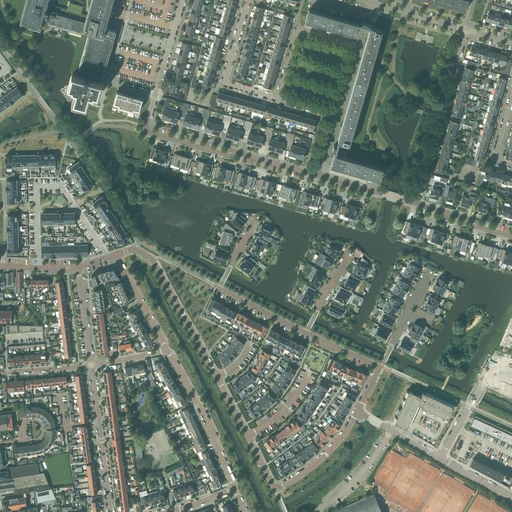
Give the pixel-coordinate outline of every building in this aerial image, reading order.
[(22,19),(21,23),(22,23),(30,25),(32,25),(32,26),(40,28),(41,24),(42,21),(42,22),(43,20),(44,21),(48,22),(49,22),(49,23),(50,22),(56,24),(56,25),(56,24),(63,26),(63,27),(63,26),(69,28),(70,28),(76,30),(83,32),(83,31),(84,29),(85,29),(85,28),(88,29),(88,30),(89,31),(91,31),(80,69),(82,69),(90,72),(91,71),(94,72),(95,72),(94,73),(99,74),(101,75),(102,75),(103,75),(112,42),(113,42),(114,42),(118,43),(118,42),(116,42),(119,32),(121,33),(121,32),(123,25),(108,21),(107,21),(108,14),(109,15),(109,14),(108,14),(110,8),(111,8),(111,7),(110,7),(112,1),(113,1),(113,0),(112,0),(93,0),(92,2),(92,3),(91,9),(90,9),(89,15),(87,15),(85,15),(81,14),(81,12),(83,7),(69,3),(68,9),(67,10),(54,6),(54,5),(53,6),(48,5),(49,4),(47,4),(47,1),(48,1),(47,1),(47,0),(27,0),(27,3),(26,9),(25,9),(26,10),(25,12),(24,12),(23,16),(24,16),(23,19),(22,19)] [(427,0),(465,11),(467,0),(427,0)] [(194,2),(192,7),(201,10),(202,4),(194,2)] [(227,5),(225,11),(234,13),(235,7),(227,5)] [(256,6),(254,12),(263,15),(265,9),(256,6)] [(192,7),(190,13),(199,16),(201,10),(192,7)] [(309,10),(306,22),(355,36),(358,24),(309,10)] [(225,11),(223,17),(232,19),(234,13),(225,11)] [(265,15),(263,15),(254,12),(253,18),(261,21),(263,21),(265,15)] [(190,13),(189,19),(197,22),(199,16),(190,13)] [(486,21),(492,23),(494,15),(488,13),(486,21)] [(284,14),(282,21),(290,23),(292,17),(284,14)] [(223,17),(222,23),(230,25),(232,19),(223,17)] [(253,18),(251,24),(260,27),(261,21),(253,18)] [(189,19),(187,25),(195,28),(197,22),(189,19)] [(282,21),(280,26),(289,29),(290,23),(282,21)] [(340,143),(340,144),(346,146),(346,145),(349,146),(382,31),(375,29),(376,27),(371,26),(371,25),(363,22),(362,27),(372,29),(371,32),(369,31),(339,138),(340,139),(339,142),(338,142),(340,143)] [(222,23),(220,29),(229,31),(230,25),(222,23)] [(251,24),(249,30),(258,33),(260,27),(251,24)] [(187,25),(185,31),(194,34),(195,28),(187,25)] [(280,26),(279,33),(287,35),(289,29),(280,26)] [(229,31),(220,29),(218,35),(227,37),(229,31)] [(249,30),(247,36),(256,39),(258,33),(249,30)] [(194,34),(185,31),(183,38),(192,40),(194,34)] [(279,33),(277,38),(285,41),(287,35),(279,33)] [(216,36),(214,42),(223,45),(224,38),(216,36)] [(247,36),(246,42),(254,45),(256,39),(247,36)] [(277,38),(275,44),(284,47),(285,41),(277,38)] [(182,42),(180,48),(189,51),(191,45),(182,42)] [(214,42),(212,48),(221,51),(223,45),(214,42)] [(246,42),(244,48),(253,51),(254,45),(246,42)] [(275,44),(273,50),(282,53),(284,47),(275,44)] [(469,55),(475,56),(478,48),(472,46),(469,55)] [(180,48),(179,54),(187,57),(189,51),(180,48)] [(212,48),(211,54),(219,57),(221,51),(212,48)] [(244,48),(242,54),(251,57),(253,51),(244,48)] [(475,56),(481,58),(483,49),(478,48),(475,56)] [(481,58),(487,60),(489,51),(483,49),(481,58)] [(273,50),(272,56),(280,59),(282,53),(273,50)] [(487,60),(493,61),(495,53),(489,51),(487,60)] [(493,61),(499,63),(501,54),(495,53),(493,61)] [(179,54),(177,60),(185,63),(187,57),(179,54)] [(211,54),(209,60),(217,62),(219,57),(211,54)] [(242,54),(241,60),(249,63),(251,57),(242,54)] [(499,63),(505,65),(505,62),(506,59),(507,56),(501,54),(499,63)] [(272,56),(270,62),(279,65),(280,59),(272,56)] [(177,60),(175,66),(184,69),(185,63),(177,60)] [(209,60),(207,66),(216,68),(217,62),(209,60)] [(241,60),(239,66),(248,69),(249,63),(241,60)] [(270,62),(268,68),(277,71),(279,65),(270,62)] [(175,66),(173,72),(182,75),(184,69),(175,66)] [(207,66),(205,72),(214,75),(216,68),(207,66)] [(239,66),(237,72),(246,75),(248,69),(239,66)] [(465,67),(464,74),(472,76),(474,70),(465,67)] [(268,68),(267,74),(275,77),(277,71),(268,68)] [(72,74),(68,89),(75,91),(72,104),(87,108),(90,96),(98,98),(100,91),(101,91),(104,83),(91,80),(94,72),(91,71),(90,72),(82,69),(80,77),(72,74)] [(173,72),(172,78),(180,81),(182,75),(173,72)] [(205,72),(204,78),(212,80),(214,75),(205,72)] [(246,75),(237,72),(235,78),(244,81),(246,75)] [(267,74),(265,80),(273,83),(275,77),(267,74)] [(464,74),(462,79),(471,82),(472,76),(464,74)] [(498,77),(497,83),(504,85),(506,79),(498,77)] [(172,78),(170,84),(179,87),(180,81),(172,78)] [(204,78),(202,84),(209,86),(211,87),(212,80),(204,78)] [(462,79),(460,85),(469,88),(471,82),(462,79)] [(273,83),(265,80),(263,86),(272,89),(273,83)] [(202,84),(192,81),(191,87),(207,92),(209,86),(202,84)] [(179,87),(170,84),(168,90),(177,93),(179,87)] [(460,85),(459,91),(467,94),(469,88),(460,85)] [(23,95),(21,92),(19,89),(19,90),(17,87),(13,90),(12,89),(18,98),(23,95)] [(12,89),(7,93),(14,102),(18,98),(12,89)] [(495,89),(493,95),(501,97),(503,91),(495,89)] [(127,91),(127,94),(117,91),(112,107),(138,115),(143,98),(134,96),(134,93),(127,91)] [(459,91),(457,97),(466,99),(467,94),(459,91)] [(216,101),(222,103),(225,94),(218,92),(217,95),(217,98),(216,101)] [(3,96),(10,105),(14,102),(7,93),(3,96)] [(222,103),(228,104),(231,96),(225,94),(222,103)] [(493,95),(492,101),(499,103),(501,97),(493,95)] [(3,96),(4,97),(0,99),(0,100),(5,108),(10,105),(3,96)] [(228,104),(234,106),(237,97),(231,96),(228,104)] [(234,106),(240,108),(243,99),(237,97),(234,106)] [(457,97),(455,103),(464,105),(466,99),(457,97)] [(163,119),(170,121),(173,108),(168,106),(169,103),(174,104),(175,100),(166,98),(162,114),(164,114),(162,119),(163,119)] [(240,108),(246,109),(249,101),(243,99),(240,108)] [(246,109),(252,111),(254,103),(249,101),(246,109)] [(492,101),(490,106),(498,109),(499,103),(492,101)] [(252,111),(258,113),(261,104),(254,103),(252,111)] [(464,105),(455,103),(454,109),(466,112),(467,106),(464,105)] [(261,104),(258,113),(264,115),(266,106),(261,104)] [(272,119),(272,117),(275,108),(268,106),(266,115),(266,117),(272,119)] [(490,106),(488,112),(496,115),(498,109),(490,106)] [(173,108),(170,121),(176,123),(177,123),(180,112),(176,111),(177,109),(173,108)] [(272,117),(278,119),(281,110),(275,108),(272,117)] [(466,112),(454,109),(452,115),(463,118),(464,114),(465,115),(466,112)] [(278,119),(284,120),(287,112),(281,110),(278,119)] [(284,120),(290,122),(293,113),(287,112),(284,120)] [(184,125),(191,127),(194,114),(191,113),(190,115),(186,114),(183,125),(184,125)] [(290,122),(296,124),(299,115),(293,113),(290,122)] [(194,114),(191,127),(198,129),(201,119),(197,117),(198,115),(194,114)] [(296,124),(302,125),(305,117),(299,115),(296,124)] [(302,125),(308,127),(311,119),(305,117),(302,125)] [(487,118),(485,124),(493,126),(494,120),(487,118)] [(205,131),(212,133),(215,120),(212,119),(211,121),(207,120),(204,131),(205,131)] [(311,119),(308,127),(314,129),(316,120),(311,119)] [(215,120),(212,133),(219,135),(222,125),(218,124),(219,121),(215,120)] [(450,120),(449,126),(457,129),(459,123),(450,120)] [(226,137),(233,139),(236,126),(233,125),(232,127),(228,126),(225,137),(226,137)] [(236,126),(233,139),(240,141),(243,131),(240,130),(240,127),(236,126)] [(449,126),(447,132),(456,135),(457,129),(449,126)] [(483,130),(482,136),(489,138),(491,132),(483,130)] [(247,143),(254,145),(257,132),(254,131),(253,134),(249,133),(247,143)] [(257,132),(254,145),(261,147),(264,137),(261,136),(261,133),(257,132)] [(447,132),(445,138),(454,141),(456,135),(447,132)] [(300,144),(296,157),(303,159),(305,155),(307,155),(311,139),(302,136),(301,140),(306,142),(304,148),(303,148),(303,145),(300,144)] [(482,136),(480,142),(488,144),(489,138),(482,136)] [(268,149),(275,151),(279,138),(275,137),(274,140),(271,139),(268,149)] [(279,138),(275,151),(282,153),(285,143),(281,142),(282,139),(279,138)] [(445,138),(444,144),(452,146),(454,141),(445,138)] [(480,142),(478,147),(486,150),(488,144),(480,142)] [(289,155),(296,157),(300,144),(296,143),(295,146),(292,145),(289,155)] [(444,144),(442,150),(451,152),(452,146),(444,144)] [(162,149),(153,147),(149,158),(158,160),(158,162),(162,149)] [(478,147),(477,153),(484,156),(486,150),(478,147)] [(170,152),(162,149),(158,162),(164,163),(164,162),(167,163),(170,152)] [(442,150),(440,156),(449,158),(451,152),(442,150)] [(183,156),(174,153),(171,164),(180,167),(179,168),(180,168),(183,156)] [(475,159),(477,160),(480,161),(483,161),(484,156),(477,153),(475,159)] [(334,154),(331,166),(380,180),(383,168),(334,154)] [(192,158),(183,156),(180,168),(188,171),(192,158)] [(440,156),(439,161),(447,164),(449,158),(440,156)] [(205,162),(196,159),(193,167),(197,168),(196,171),(201,173),(201,174),(205,162)] [(79,161),(75,164),(75,163),(72,165),(68,168),(71,173),(82,166),(79,161)] [(447,164),(439,161),(437,167),(438,168),(437,171),(447,174),(448,170),(446,170),(447,164)] [(213,165),(205,162),(201,174),(207,176),(207,175),(210,176),(213,165)] [(74,178),(85,170),(82,166),(71,173),(74,178)] [(226,168),(217,166),(214,177),(223,179),(226,168)] [(235,171),(226,168),(223,179),(232,182),(235,171)] [(484,178),(490,179),(492,171),(486,169),(485,172),(484,175),(484,178)] [(85,170),(74,178),(77,182),(88,175),(85,170)] [(490,179),(496,181),(498,172),(492,171),(490,179)] [(248,175),(239,172),(236,183),(239,184),(238,185),(244,187),(248,175)] [(496,181),(502,183),(504,174),(498,172),(496,181)] [(502,183),(507,184),(510,176),(504,174),(502,183)] [(80,186),(91,179),(88,175),(77,182),(80,186)] [(257,177),(248,175),(244,187),(250,188),(250,187),(253,188),(257,177)] [(269,181),(260,178),(257,189),(260,190),(260,191),(266,193),(269,181)] [(92,185),(94,184),(91,179),(80,186),(83,191),(84,193),(88,190),(88,191),(93,187),(92,185)] [(278,184),(269,181),(266,193),(271,195),(272,194),(275,195),(278,184)] [(445,187),(444,191),(443,195),(444,193),(447,194),(445,200),(453,203),(457,189),(454,188),(453,192),(448,190),(450,185),(446,184),(445,187)] [(291,187),(282,185),(279,196),(287,198),(287,199),(291,187)] [(440,190),(444,191),(445,187),(438,185),(437,188),(433,186),(431,190),(430,192),(429,195),(432,196),(434,196),(434,197),(438,198),(440,190)] [(300,190),(291,187),(287,199),(293,201),(294,196),(298,197),(300,190)] [(460,205),(469,207),(470,203),(473,203),(474,201),(477,192),(469,190),(467,197),(463,196),(460,205)] [(312,194),(303,191),(301,198),(305,199),(303,204),(309,206),(312,194)] [(321,196),(312,194),(309,206),(309,205),(318,207),(321,196)] [(106,201),(103,196),(99,199),(99,198),(96,200),(92,203),(95,208),(106,201)] [(329,212),(332,199),(333,198),(330,198),(329,199),(323,197),(322,204),(325,204),(323,210),(329,212)] [(488,204),(494,206),(496,199),(486,197),(484,203),(480,201),(480,200),(478,205),(477,210),(477,209),(486,212),(488,204)] [(341,202),(332,199),(329,212),(334,213),(335,212),(338,213),(341,202)] [(496,216),(507,219),(511,202),(503,200),(500,208),(498,207),(497,213),(496,216)] [(106,201),(95,208),(98,212),(109,205),(106,201)] [(346,207),(343,206),(340,214),(349,216),(349,217),(352,205),(347,204),(346,207)] [(109,205),(98,212),(100,216),(101,217),(112,210),(109,205)] [(361,208),(352,205),(349,217),(355,219),(355,218),(358,219),(361,208)] [(104,221),(115,214),(112,210),(101,217),(104,221)] [(107,226),(118,219),(118,218),(115,214),(104,221),(107,226)] [(239,218),(236,216),(232,222),(241,228),(245,223),(244,222),(246,219),(241,215),(239,218)] [(121,223),(118,219),(107,226),(110,230),(121,223)] [(416,224),(407,221),(404,232),(407,233),(407,234),(412,236),(416,224)] [(113,235),(124,228),(121,223),(110,230),(113,235)] [(235,230),(226,223),(223,227),(227,229),(226,231),(224,231),(219,244),(224,246),(225,243),(228,244),(229,240),(231,240),(233,236),(232,235),(232,233),(235,230)] [(416,224),(412,236),(418,238),(418,236),(422,237),(423,234),(426,235),(427,228),(425,227),(425,226),(416,224)] [(272,231),(262,226),(259,232),(269,237),(272,231)] [(116,239),(127,232),(124,228),(113,235),(116,239)] [(440,231),(431,228),(428,239),(436,242),(436,243),(440,231)] [(449,233),(440,231),(436,243),(442,245),(443,239),(447,240),(449,233)] [(126,239),(130,237),(127,232),(116,239),(119,244),(122,242),(123,242),(124,241),(124,242),(127,240),(126,239)] [(460,250),(463,238),(464,237),(461,236),(461,237),(455,235),(451,246),(460,249),(460,250)] [(472,240),(463,238),(460,250),(469,252),(472,240)] [(267,242),(259,239),(258,241),(256,240),(255,244),(254,244),(252,247),(253,248),(251,251),(259,255),(260,251),(263,252),(267,242)] [(487,245),(478,242),(475,254),(484,257),(487,245)] [(328,248),(331,250),(329,254),(336,258),(342,248),(334,245),(330,244),(328,248)] [(496,247),(487,245),(484,257),(484,256),(493,258),(496,247)] [(220,249),(214,247),(213,251),(216,252),(214,258),(213,259),(214,259),(225,263),(225,262),(228,256),(228,255),(227,255),(219,252),(218,252),(219,250),(220,250),(220,249)] [(502,249),(499,260),(502,261),(502,262),(508,264),(511,252),(502,249)] [(318,257),(315,262),(321,266),(328,270),(330,266),(329,266),(331,262),(330,262),(332,259),(320,252),(318,257)] [(257,262),(250,257),(248,261),(246,260),(244,262),(243,262),(239,266),(248,273),(254,266),(257,262)] [(368,263),(363,259),(362,257),(360,263),(359,264),(358,263),(357,263),(356,265),(355,267),(355,266),(353,269),(354,270),(353,271),(357,273),(358,274),(359,274),(364,276),(366,272),(369,273),(370,270),(367,269),(368,268),(366,267),(366,266),(368,263)] [(406,267),(417,273),(419,270),(420,268),(419,268),(417,267),(418,266),(419,264),(410,260),(406,267)] [(406,267),(402,275),(407,278),(408,276),(409,276),(411,277),(414,279),(415,277),(416,277),(417,273),(406,267)] [(113,268),(110,270),(113,278),(116,277),(118,277),(113,268)] [(318,287),(318,286),(320,283),(322,280),(321,280),(323,276),(324,276),(323,276),(320,274),(321,271),(314,268),(313,270),(316,272),(310,282),(311,283),(317,286),(318,287)] [(14,272),(10,272),(10,273),(6,273),(6,289),(15,289),(15,296),(21,302),(25,305),(25,287),(23,287),(22,272),(16,272),(17,283),(15,283),(15,282),(14,272)] [(362,280),(353,276),(351,280),(348,278),(347,281),(346,280),(344,284),(345,285),(344,285),(354,290),(358,283),(360,284),(362,280)] [(410,285),(406,283),(404,282),(404,281),(405,279),(400,276),(396,284),(407,290),(409,287),(410,285)] [(437,280),(435,283),(447,289),(445,288),(448,283),(450,284),(451,281),(445,278),(444,280),(444,281),(442,280),(438,278),(437,280)] [(118,283),(115,285),(113,286),(115,290),(114,290),(115,291),(123,286),(121,281),(118,283)] [(433,288),(437,290),(439,291),(438,292),(437,294),(443,297),(447,289),(435,283),(434,286),(433,288)] [(407,290),(396,284),(392,292),(397,295),(398,293),(398,292),(400,293),(404,295),(405,293),(407,290)] [(313,288),(306,285),(304,289),(307,290),(302,301),(304,302),(304,303),(308,306),(314,294),(311,292),(313,288)] [(123,286),(115,291),(117,295),(116,295),(117,295),(125,291),(123,287),(123,286)] [(338,293),(337,293),(335,298),(340,300),(339,302),(342,304),(343,302),(346,303),(350,295),(352,296),(353,293),(343,288),(342,291),(340,290),(338,293)] [(125,291),(117,295),(119,300),(118,300),(119,300),(127,295),(125,291)] [(400,304),(401,302),(395,299),(396,297),(391,294),(389,296),(391,297),(388,302),(387,301),(398,308),(398,307),(399,305),(400,304)] [(127,296),(127,295),(119,300),(121,305),(129,300),(127,296)] [(437,306),(440,302),(441,302),(443,300),(437,297),(436,299),(434,298),(430,296),(429,298),(427,301),(439,307),(437,306)] [(217,301),(212,299),(206,310),(211,313),(217,301)] [(217,301),(211,313),(212,310),(217,313),(217,314),(222,304),(217,301)] [(398,308),(387,301),(382,309),(388,312),(389,310),(391,311),(395,313),(396,311),(398,308)] [(430,310),(429,312),(435,315),(439,307),(427,301),(426,305),(425,307),(429,309),(430,310)] [(222,304),(217,314),(222,316),(220,318),(221,318),(226,307),(222,305),(222,304)] [(343,309),(333,304),(332,307),(330,306),(327,312),(339,318),(342,312),(343,309)] [(122,306),(114,311),(116,316),(125,311),(122,306)] [(225,321),(231,310),(226,307),(221,318),(225,321)] [(0,321),(3,322),(4,322),(6,322),(7,322),(8,322),(11,322),(12,322),(12,318),(12,315),(12,310),(11,310),(8,310),(7,310),(6,310),(4,310),(3,310),(0,310),(0,321)] [(128,318),(130,320),(138,316),(135,311),(132,312),(131,310),(126,312),(128,315),(128,314),(130,317),(128,318)] [(225,321),(226,321),(227,319),(232,321),(236,312),(231,310),(225,321)] [(388,318),(388,317),(389,315),(383,312),(379,321),(390,327),(393,321),(389,319),(388,318)] [(244,315),(239,313),(233,324),(238,326),(244,315)] [(238,326),(239,325),(243,328),(243,329),(248,318),(244,315),(238,326)] [(130,320),(132,326),(141,321),(138,316),(130,320)] [(248,318),(243,329),(247,331),(253,321),(248,319),(249,318),(248,318)] [(135,331),(137,330),(144,326),(141,321),(132,326),(135,331)] [(258,322),(257,322),(257,323),(253,321),(247,331),(249,329),(253,331),(258,322)] [(262,325),(258,322),(253,331),(258,334),(262,325)] [(411,328),(423,334),(427,326),(421,324),(420,325),(420,326),(418,325),(414,323),(413,325),(411,328)] [(263,336),(267,327),(262,325),(258,334),(263,336)] [(137,330),(140,335),(147,332),(144,326),(137,330)] [(382,331),(383,329),(378,326),(376,329),(377,329),(373,335),(384,341),(388,334),(384,332),(382,331)] [(414,337),(413,339),(419,342),(423,334),(411,328),(409,331),(410,332),(409,334),(412,336),(414,337)] [(271,342),(276,332),(271,329),(266,338),(271,341),(271,342)] [(140,335),(143,341),(150,337),(147,332),(140,335)] [(276,344),(281,334),(276,332),(271,342),(276,344)] [(285,337),(283,336),(280,335),(281,334),(276,344),(276,343),(281,345),(279,348),(280,348),(285,337)] [(240,348),(243,344),(235,336),(231,340),(240,348)] [(150,337),(143,341),(146,346),(144,347),(146,350),(152,349),(153,347),(151,343),(153,342),(150,337)] [(289,340),(287,338),(285,337),(280,348),(284,350),(290,339),(289,340)] [(284,350),(285,349),(289,351),(289,352),(295,341),(290,339),(284,350)] [(231,340),(233,342),(230,346),(228,344),(237,353),(237,352),(236,352),(240,348),(231,340)] [(289,352),(294,355),(300,344),(295,341),(289,352)] [(408,344),(406,343),(402,341),(398,347),(410,353),(414,344),(409,341),(408,343),(408,344)] [(233,356),(234,356),(237,353),(228,344),(224,348),(233,356)] [(294,355),(295,353),(300,356),(302,352),(304,353),(306,348),(305,348),(305,347),(300,344),(294,355)] [(224,348),(226,350),(222,354),(230,360),(233,356),(224,348)] [(269,359),(268,359),(271,354),(263,350),(260,355),(269,359)] [(226,365),(228,362),(230,360),(222,354),(218,358),(221,361),(220,362),(224,365),(225,364),(226,365)] [(257,359),(267,364),(269,359),(260,355),(258,359),(257,359)] [(267,364),(257,359),(254,364),(263,368),(266,364),(267,364)] [(337,361),(331,359),(330,359),(328,363),(329,364),(327,368),(333,370),(337,361)] [(162,360),(154,365),(157,370),(165,365),(162,360)] [(342,363),(337,361),(333,370),(338,372),(337,373),(342,363)] [(342,363),(337,373),(342,376),(346,367),(342,364),(342,363)] [(261,374),(263,368),(254,364),(252,369),(256,371),(255,373),(260,375),(260,373),(261,374)] [(157,370),(160,375),(168,371),(165,365),(157,370)] [(288,365),(284,370),(293,375),(296,370),(288,365)] [(351,369),(346,367),(342,376),(347,378),(346,380),(351,369)] [(104,372),(105,378),(113,377),(113,374),(112,375),(111,371),(110,371),(110,369),(107,369),(107,371),(104,372)] [(356,371),(351,369),(346,380),(351,382),(357,370),(356,371)] [(290,381),(290,380),(289,380),(293,375),(284,370),(281,374),(290,381)] [(362,373),(357,370),(351,382),(352,380),(357,383),(362,373)] [(160,375),(163,381),(171,376),(168,371),(160,375)] [(245,374),(251,382),(256,379),(250,371),(245,374)] [(367,375),(362,373),(357,383),(358,382),(363,384),(367,375)] [(247,385),(251,382),(245,374),(241,377),(247,385)] [(278,378),(278,379),(287,385),(290,381),(281,374),(282,375),(279,379),(278,378)] [(163,381),(161,382),(164,387),(168,385),(174,381),(171,376),(163,381)] [(243,389),(247,385),(241,377),(241,378),(238,381),(243,389)] [(278,379),(275,383),(284,389),(287,385),(278,379)] [(321,380),(318,385),(327,391),(326,391),(330,386),(326,383),(327,382),(323,379),(322,381),(321,380)] [(129,381),(125,382),(127,390),(133,388),(133,385),(130,386),(129,381)] [(168,385),(171,390),(177,387),(174,381),(168,385)] [(239,392),(243,389),(238,381),(233,385),(236,388),(234,389),(237,392),(239,392)] [(284,389),(275,383),(271,388),(275,390),(274,392),(278,394),(279,393),(280,394),(283,389),(284,390),(284,389)] [(318,385),(315,390),(325,397),(324,396),(327,391),(318,385)] [(168,392),(170,397),(180,392),(177,387),(171,390),(168,392)] [(270,403),(275,400),(274,399),(276,398),(273,394),(271,395),(268,390),(263,393),(270,403)] [(315,390),(313,395),(322,401),(325,397),(315,390)] [(180,392),(170,397),(173,402),(183,397),(182,395),(183,394),(181,391),(180,392)] [(399,414),(397,417),(395,422),(394,423),(405,428),(407,428),(407,427),(408,424),(418,404),(419,404),(422,405),(421,406),(448,419),(450,415),(451,413),(453,409),(453,408),(454,406),(427,394),(426,393),(423,392),(421,396),(409,391),(409,392),(407,396),(405,399),(403,404),(401,409),(399,414)] [(347,392),(344,397),(353,402),(356,397),(355,397),(356,395),(351,393),(351,394),(347,392)] [(260,397),(261,399),(266,406),(267,406),(268,405),(270,403),(263,393),(264,394),(260,397)] [(313,395),(309,399),(318,405),(321,401),(322,401),(313,395)] [(183,397),(173,402),(176,408),(186,402),(183,397)] [(344,397),(342,402),(350,407),(353,402),(344,397)] [(263,410),(262,409),(266,406),(261,399),(257,402),(263,410)] [(310,400),(307,404),(316,410),(315,409),(318,405),(309,399),(310,400)] [(263,410),(257,402),(252,406),(258,414),(263,410)] [(337,405),(347,411),(349,406),(350,407),(342,402),(339,406),(337,405)] [(304,407),(313,414),(316,410),(307,404),(304,408),(304,407)] [(347,411),(337,405),(334,409),(345,416),(345,415),(344,415),(347,411)] [(254,417),(258,414),(252,406),(248,409),(250,412),(249,413),(252,417),(253,416),(254,417)] [(188,407),(182,410),(183,413),(181,414),(182,417),(191,413),(188,407)] [(304,407),(300,412),(311,419),(310,418),(313,414),(304,407)] [(17,409),(18,417),(25,416),(24,408),(17,409)] [(40,416),(44,419),(50,413),(44,409),(40,416)] [(334,409),(334,410),(336,411),(333,416),(337,418),(336,419),(340,422),(341,420),(342,421),(345,416),(334,409)] [(300,412),(297,416),(298,417),(297,418),(301,421),(302,420),(307,424),(311,419),(300,412)] [(0,429),(1,429),(4,429),(5,429),(8,428),(13,427),(12,417),(15,417),(15,415),(12,415),(11,413),(7,414),(6,414),(3,414),(2,414),(0,414),(0,429)] [(44,419),(46,422),(53,419),(50,413),(44,419)] [(191,413),(182,417),(185,422),(193,418),(191,413)] [(193,418),(185,422),(187,428),(196,424),(193,418)] [(511,444),(511,435),(474,418),(470,426),(485,433),(498,439),(499,439),(511,444)] [(295,419),(290,423),(296,431),(301,427),(298,424),(300,423),(297,419),(295,420),(295,419)] [(328,423),(336,430),(340,425),(340,424),(337,420),(336,422),(333,419),(329,423),(328,423)] [(290,423),(286,426),(293,436),(294,436),(292,434),(296,431),(290,423)] [(328,423),(324,427),(333,434),(336,430),(328,423)] [(196,424),(187,428),(189,433),(198,429),(196,424)] [(286,427),(282,430),(289,439),(293,436),(286,426),(286,427)] [(320,429),(330,438),(333,434),(324,427),(321,430),(320,429)] [(192,432),(195,438),(201,435),(198,429),(192,432)] [(320,429),(316,433),(326,441),(329,437),(330,438),(320,429)] [(282,430),(278,433),(285,441),(288,438),(289,439),(282,430)] [(113,440),(113,441),(120,441),(120,439),(119,434),(120,434),(120,432),(112,433),(113,440)] [(274,435),(280,443),(284,440),(284,441),(285,441),(278,433),(274,436),(274,435)] [(326,441),(316,433),(318,435),(314,439),(317,442),(316,443),(320,446),(321,445),(322,446),(326,441)] [(192,439),(195,444),(203,440),(201,435),(195,438),(192,439)] [(274,435),(269,439),(277,449),(275,447),(280,443),(274,435)] [(46,438),(44,442),(49,447),(53,442),(46,438)] [(269,439),(264,442),(265,443),(264,444),(267,448),(268,447),(272,452),(277,449),(269,439)] [(197,452),(201,451),(206,449),(205,446),(206,446),(203,440),(195,444),(193,445),(197,452)] [(311,440),(307,444),(314,453),(319,450),(318,449),(320,448),(317,444),(315,445),(311,440)] [(113,441),(114,450),(122,449),(122,447),(121,447),(120,441),(113,441)] [(44,442),(40,444),(44,451),(49,447),(44,442)] [(308,446),(304,449),(310,457),(314,453),(307,444),(308,446)] [(201,451),(204,459),(210,456),(208,450),(207,451),(206,449),(201,451)] [(304,449),(300,452),(306,460),(310,457),(304,449)] [(294,453),(301,463),(306,460),(300,452),(296,455),(294,453)] [(294,453),(290,456),(297,465),(301,463),(294,453)] [(213,462),(210,456),(204,459),(201,460),(203,465),(205,465),(213,462)] [(297,465),(290,456),(291,458),(287,461),(287,460),(287,461),(293,469),(297,465)] [(511,476),(473,458),(472,460),(470,465),(508,485),(511,487),(511,476)] [(287,461),(282,464),(288,472),(293,469),(287,461)] [(0,479),(44,472),(40,462),(10,467),(11,471),(8,471),(7,470),(0,471),(0,479)] [(215,467),(213,462),(205,465),(207,470),(215,467)] [(282,464),(277,468),(280,471),(279,472),(281,476),(283,475),(283,476),(288,472),(282,464)] [(215,467),(207,470),(209,476),(211,475),(217,473),(215,467)] [(44,472),(0,479),(0,489),(0,491),(14,489),(15,494),(50,488),(44,472)] [(220,478),(213,481),(211,482),(212,484),(215,483),(216,486),(222,484),(220,478)] [(193,484),(188,485),(190,494),(193,494),(193,493),(195,492),(194,490),(196,490),(194,482),(192,482),(193,484)] [(187,483),(182,485),(185,495),(187,494),(188,495),(190,494),(188,485),(187,483)] [(180,497),(178,488),(177,486),(172,487),(170,488),(171,492),(173,496),(175,496),(175,498),(177,497),(178,498),(180,497)] [(55,503),(58,503),(52,490),(49,489),(37,492),(39,502),(44,501),(44,505),(55,503)] [(165,489),(158,491),(161,503),(163,502),(163,501),(165,500),(165,498),(167,498),(165,489)] [(157,490),(152,492),(156,503),(157,502),(158,503),(161,503),(158,491),(157,490)] [(148,493),(148,494),(151,505),(153,505),(154,503),(156,503),(152,492),(148,493)] [(151,505),(148,494),(140,496),(141,505),(145,504),(146,506),(148,505),(148,506),(151,505)] [(25,496),(9,499),(11,510),(27,507),(25,496)] [(11,510),(9,499),(2,500),(2,501),(1,501),(1,503),(2,504),(3,504),(3,506),(4,511),(11,510)] [(223,511),(225,511),(232,509),(230,503),(223,506),(223,507),(224,510),(223,510),(223,511)]
